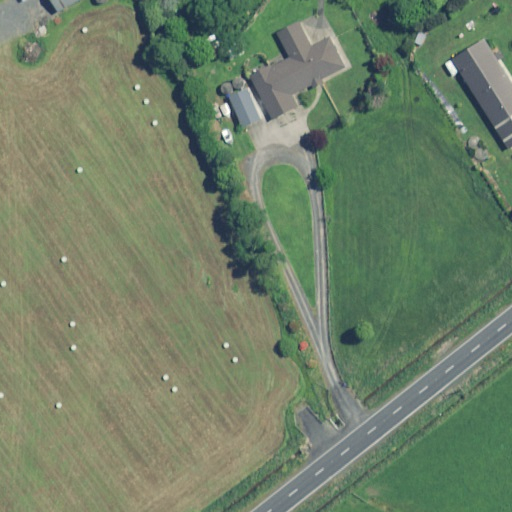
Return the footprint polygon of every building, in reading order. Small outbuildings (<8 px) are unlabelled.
[(79,0),(50,0),(58,12),(79,0)] [(311,47),(299,23),(277,33),(289,58),(251,77),(272,120),(297,108),(291,96),(345,70),(330,38),(311,47)] [(221,45),(215,35),(206,40),(213,51),(221,45)] [(511,78),(486,39),(454,60),(511,146),(511,78)] [(259,121),(247,90),(229,97),(241,128),(259,121)]
